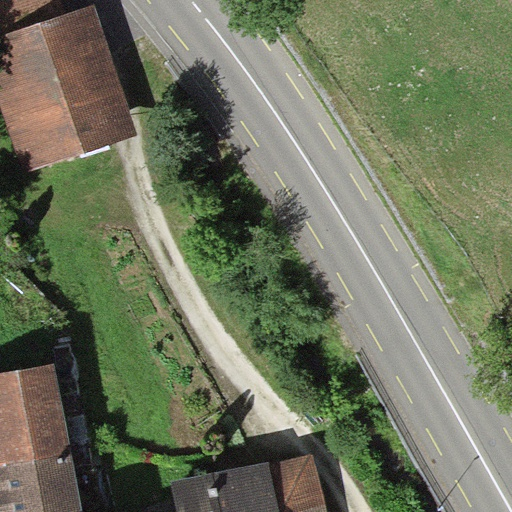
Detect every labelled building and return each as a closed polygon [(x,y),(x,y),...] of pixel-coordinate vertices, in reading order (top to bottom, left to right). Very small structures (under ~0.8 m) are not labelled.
[(0,0),(0,36),(60,20),(54,0),(0,0)] [(0,36),(0,81),(20,153),(119,126),(88,13),(60,20),(0,36)] [(0,511),(70,511),(43,360),(0,370),(0,511)] [(265,465),(274,511),(317,511),(306,457),(265,465)] [(274,511),(265,465),(177,483),(183,511),(274,511)]
